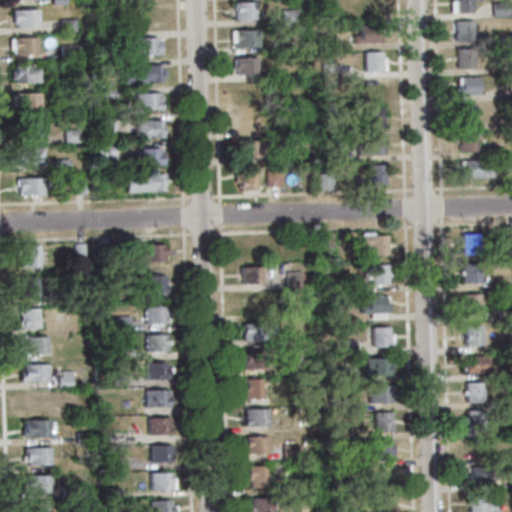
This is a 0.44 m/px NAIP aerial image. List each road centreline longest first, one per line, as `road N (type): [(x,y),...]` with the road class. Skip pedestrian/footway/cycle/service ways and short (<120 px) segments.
road 1 (residential): [(511,205),(0,223)]
road 2 (residential): [(211,511),(194,0)]
road 3 (residential): [(430,511),(415,0)]
